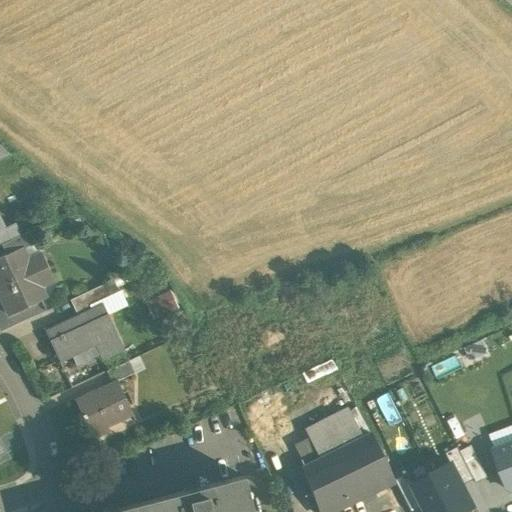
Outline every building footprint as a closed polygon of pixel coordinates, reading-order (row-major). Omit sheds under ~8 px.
[(5,229),(0,230),(0,244),(1,244),(10,240),(5,229)] [(10,240),(1,244),(6,255),(21,248),(22,249),(36,243),(30,230),(10,240)] [(6,255),(0,257),(0,296),(9,315),(45,298),(27,261),(41,254),(36,243),(22,249),(21,248),(6,255)] [(112,280),(103,285),(108,296),(117,292),(112,280)] [(103,285),(70,300),(76,312),(79,310),(108,296),(103,285)] [(108,296),(79,310),(78,314),(102,303),(108,314),(127,305),(120,291),(108,296)] [(108,314),(102,303),(78,314),(44,331),(59,362),(72,356),(70,352),(92,342),(101,361),(124,350),(108,314)] [(128,361),(106,372),(111,382),(117,380),(117,381),(134,373),(128,361)] [(111,382),(94,391),(94,392),(75,401),(93,439),(109,431),(105,422),(131,410),(117,381),(117,380),(111,382)] [(306,466),(301,468),(314,500),(320,511),(392,475),(381,453),(371,433),(320,459),(306,466)] [(296,445),(306,466),(320,459),(310,438),(296,445)] [(511,488),(511,442),(494,449),(508,490),(511,488)] [(461,452),(476,483),(487,478),(472,447),(461,452)] [(452,464),(463,484),(473,478),(457,449),(447,454),(452,464)] [(452,464),(431,474),(450,511),(461,511),(474,506),(463,484),(452,464)] [(409,511),(421,506),(410,485),(404,474),(393,480),(409,511)] [(450,511),(431,474),(410,485),(421,506),(423,511),(450,511)] [(251,511),(243,476),(106,511),(251,511)]
